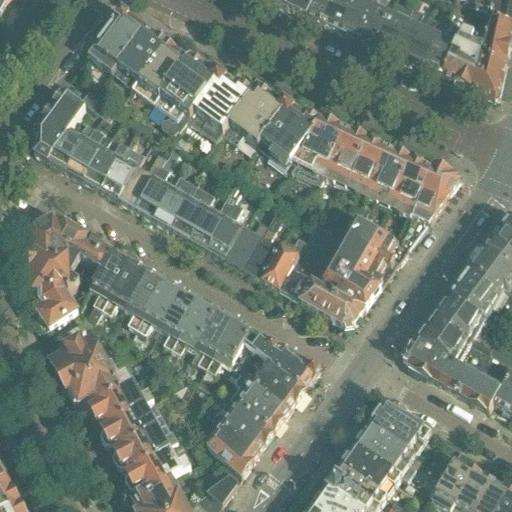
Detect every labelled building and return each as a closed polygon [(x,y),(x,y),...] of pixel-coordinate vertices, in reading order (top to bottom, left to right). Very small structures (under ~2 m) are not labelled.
[(0,0),(0,19),(0,20),(6,8),(12,0),(0,0)] [(268,0),(267,5),(287,15),(293,0),(268,0)] [(293,0),(287,15),(307,24),(317,0),(293,0)] [(317,0),(307,24),(325,32),(338,0),(317,0)] [(338,0),(325,32),(341,39),(356,6),(350,3),(350,0),(338,0)] [(341,39),(357,47),(377,0),(366,0),(362,9),(356,6),(341,39)] [(390,21),(384,18),(391,0),(377,0),(357,47),(374,55),(390,21)] [(492,28),(492,30),(511,35),(511,11),(461,0),(458,0),(457,8),(478,12),(476,17),(494,23),(492,28)] [(511,0),(461,0),(511,11),(511,0)] [(374,55),(391,62),(412,16),(402,11),(395,9),(393,13),(390,21),(374,55)] [(391,62),(409,70),(424,37),(416,33),(422,21),(423,18),(413,14),(412,16),(391,62)] [(427,78),(444,86),(458,51),(451,49),(452,45),(453,45),(456,37),(462,40),(463,38),(469,23),(454,17),(447,33),(427,78)] [(112,79),(117,73),(146,35),(126,21),(120,22),(89,63),(110,78),(106,83),(108,85),(112,79)] [(409,70),(427,78),(447,33),(435,27),(432,35),(430,39),(424,37),(409,70)] [(511,35),(492,30),(487,43),(486,47),(511,53),(511,50),(511,35)] [(131,98),(133,96),(168,51),(157,43),(159,40),(159,37),(154,33),(151,34),(148,37),(146,35),(117,73),(127,81),(122,87),(131,94),(129,97),(131,98)] [(444,86),(456,91),(473,41),(463,38),(462,40),(458,51),(444,86)] [(469,97),(476,77),(481,61),(486,47),(487,43),(474,39),(473,41),(456,91),(455,94),(467,100),(469,97)] [(486,47),(481,61),(508,68),(511,53),(486,47)] [(133,96),(154,112),(188,66),(185,64),(187,61),(187,58),(182,54),(179,55),(176,58),(168,51),(133,96)] [(481,61),(476,77),(504,85),(508,68),(481,61)] [(188,66),(154,112),(170,124),(169,126),(163,127),(161,130),(162,135),(170,140),(175,139),(177,136),(179,138),(186,129),(222,82),(208,72),(203,73),(196,67),(192,65),(191,64),(190,64),(189,65),(188,66)] [(476,77),(469,97),(494,108),(500,106),(504,85),(476,77)] [(186,129),(215,150),(223,140),(253,99),(232,85),(226,85),(222,82),(186,129)] [(255,96),(253,99),(223,140),(251,162),(262,148),(289,112),(276,102),(270,103),(260,95),(259,94),(258,94),(257,95),(256,95),(255,96)] [(82,107),(98,119),(105,108),(89,97),(82,107)] [(34,159),(49,167),(71,137),(86,116),(70,105),(62,99),(35,135),(34,159)] [(100,126),(95,134),(99,137),(103,130),(105,131),(106,132),(109,128),(107,127),(117,116),(105,108),(98,119),(103,123),(100,127),(100,126)] [(267,167),(285,176),(320,129),(300,114),(294,115),(289,112),(262,148),(274,158),(267,167)] [(131,130),(138,134),(141,130),(134,125),(131,130)] [(285,176),(284,178),(289,182),(290,179),(291,179),(321,192),(324,186),(347,136),(331,129),(327,130),(327,129),(326,128),(325,128),(324,127),(323,127),(322,128),(321,128),(320,129),(285,176)] [(152,134),(142,129),(138,136),(148,141),(152,134)] [(49,167),(65,177),(95,134),(87,130),(79,141),(71,137),(49,167)] [(65,177),(84,187),(104,155),(95,150),(103,139),(99,137),(95,134),(65,177)] [(334,189),(346,195),(368,146),(365,144),(364,141),(358,138),(355,140),(347,136),(324,186),(334,190),(334,189)] [(356,200),(367,205),(390,156),(381,152),(381,149),(375,146),(372,148),(368,146),(346,195),(356,200)] [(84,187),(101,197),(128,153),(120,149),(113,160),(104,155),(84,187)] [(119,207),(137,217),(173,154),(167,151),(161,162),(159,160),(147,180),(138,175),(119,207)] [(101,197),(119,207),(138,175),(128,169),(135,157),(128,153),(101,197)] [(137,217),(154,227),(173,195),(163,189),(180,158),(173,154),(137,217)] [(378,209),(389,214),(412,165),(408,164),(407,160),(402,158),(398,159),(390,156),(367,205),(365,209),(367,210),(369,206),(377,210),(378,209)] [(399,220),(410,225),(433,175),(425,171),(424,168),(418,165),(415,167),(412,165),(389,214),(400,219),(399,220)] [(410,225),(397,251),(409,259),(429,231),(453,199),(461,188),(461,187),(459,183),(438,173),(433,175),(410,225)] [(154,227),(172,237),(203,185),(204,182),(196,177),(184,200),(173,195),(154,227)] [(172,237),(189,247),(209,215),(212,208),(215,202),(201,195),(206,187),(203,185),(172,237)] [(189,247),(207,257),(243,195),(235,191),(230,199),(218,220),(209,215),(189,247)] [(225,267),(243,236),(244,235),(234,229),(242,212),(241,211),(250,197),(244,193),(243,195),(207,257),(225,267)] [(323,212),(317,223),(323,226),(329,216),(323,212)] [(242,277),(261,288),(280,255),(270,249),(276,238),(287,218),(278,214),(268,232),(242,277)] [(347,234),(340,245),(396,277),(409,259),(397,251),(375,239),(374,238),(352,224),(339,217),(334,226),(347,234)] [(511,221),(511,222),(491,249),(511,261),(511,221)] [(81,267),(101,278),(112,259),(53,225),(31,238),(32,256),(62,256),(81,267)] [(225,267),(242,277),(268,232),(260,228),(253,242),(243,236),(225,267)] [(308,249),(305,253),(381,297),(396,277),(340,245),(332,241),(318,233),(308,249)] [(261,288),(279,298),(293,274),(305,253),(308,249),(299,244),(291,258),(281,252),(280,255),(261,288)] [(469,278),(511,302),(511,261),(491,249),(469,278)] [(305,253),(293,274),(301,278),(321,289),(367,316),(381,297),(305,253)] [(71,283),(81,267),(62,256),(32,256),(34,297),(69,296),(76,296),(81,289),(71,283)] [(101,321),(103,318),(131,269),(112,259),(101,278),(93,292),(102,297),(86,326),(95,331),(101,321)] [(121,306),(129,311),(147,279),(131,269),(103,318),(112,323),(121,306)] [(279,298),(301,311),(313,291),(298,283),(301,278),(293,274),(279,298)] [(448,307),(486,329),(511,343),(511,302),(469,278),(448,307)] [(128,332),(137,337),(165,289),(147,279),(129,311),(138,316),(128,332)] [(151,334),(159,339),(182,298),(165,289),(137,337),(146,343),(151,334)] [(313,291),(301,311),(344,335),(344,336),(345,336),(346,340),(355,338),(354,334),(354,333),(367,316),(321,289),(321,290),(330,294),(328,299),(313,291)] [(69,304),(69,296),(34,297),(35,310),(36,315),(35,316),(40,322),(37,324),(37,329),(42,336),(47,339),(56,334),(64,346),(86,332),(79,322),(80,322),(69,304)] [(163,352),(172,357),(199,308),(182,298),(159,339),(168,344),(163,352)] [(511,374),(511,360),(479,342),(486,329),(448,307),(433,328),(511,374)] [(186,354),(194,359),(217,318),(199,308),(172,357),(181,362),(186,354)] [(204,382),(207,377),(234,328),(217,318),(194,359),(203,364),(198,372),(191,384),(201,389),(204,382)] [(101,321),(95,331),(100,334),(106,323),(101,321)] [(222,370),(231,375),(238,363),(245,352),(252,338),(234,328),(207,377),(216,382),(222,370)] [(511,374),(433,328),(418,348),(502,397),(511,378),(511,374)] [(252,338),(245,352),(268,369),(278,353),(278,352),(273,349),(272,350),(252,338)] [(140,357),(112,341),(109,346),(127,356),(118,361),(121,367),(140,357)] [(63,397),(65,398),(107,374),(90,342),(67,355),(69,359),(55,366),(53,372),(58,382),(57,386),(63,397)] [(490,418),(494,411),(502,397),(418,348),(407,363),(408,371),(409,371),(490,418)] [(268,369),(306,398),(322,378),(308,370),(308,369),(306,368),(306,369),(278,353),(268,369)] [(231,375),(241,382),(291,419),(297,412),(296,411),(306,398),(268,369),(259,382),(256,380),(257,378),(238,363),(231,375)] [(83,419),(86,418),(85,417),(132,391),(126,381),(120,385),(113,371),(107,374),(65,398),(68,400),(74,410),(79,412),(83,419)] [(494,411),(511,421),(511,378),(502,397),(494,411)] [(204,382),(201,389),(199,391),(205,394),(206,395),(206,394),(210,386),(204,382)] [(246,399),(237,411),(275,440),(284,428),(285,428),(291,419),(241,382),(235,390),(246,399)] [(103,436),(152,409),(154,408),(149,398),(141,402),(134,389),(132,391),(85,417),(86,418),(92,429),(97,431),(99,430),(103,436)] [(205,421),(219,431),(260,461),(266,454),(265,453),(275,440),(237,411),(218,397),(217,400),(216,400),(205,421)] [(204,423),(205,421),(216,400),(199,410),(193,414),(200,427),(205,425),(204,423)] [(112,451),(115,458),(158,434),(153,425),(158,422),(152,409),(103,436),(103,437),(101,438),(100,443),(105,451),(110,452),(112,451)] [(368,428),(369,433),(417,463),(433,440),(385,413),(379,421),(372,421),(368,428)] [(124,473),(128,480),(171,456),(176,454),(164,430),(158,434),(115,458),(116,459),(114,460),(113,465),(117,473),(122,473),(124,473)] [(260,461),(219,431),(216,435),(220,438),(211,457),(223,469),(242,486),(243,485),(242,484),(253,470),(254,470),(260,461)] [(353,448),(355,454),(402,483),(402,484),(409,488),(417,477),(410,472),(417,463),(369,433),(370,435),(365,441),(358,441),(353,448)] [(339,468),(340,474),(388,504),(402,484),(402,483),(355,454),(355,455),(350,462),(343,462),(339,468)] [(136,495),(141,503),(173,485),(191,475),(185,464),(178,469),(171,456),(128,480),(128,481),(126,482),(125,487),(130,495),(134,496),(136,495)] [(208,461),(205,456),(197,461),(202,469),(211,464),(208,461)] [(437,476),(447,482),(456,467),(447,461),(446,462),(445,462),(437,476)] [(431,508),(437,511),(455,511),(475,477),(469,473),(468,474),(456,467),(447,482),(431,508)] [(0,491),(8,487),(4,479),(6,476),(2,469),(0,468),(0,491)] [(324,488),(326,494),(353,511),(382,511),(388,504),(340,474),(341,475),(336,482),(329,483),(324,488)] [(207,486),(214,495),(220,490),(230,484),(223,476),(207,486)] [(455,511),(480,511),(494,488),(482,481),(475,477),(455,511)] [(197,507),(203,511),(223,511),(238,492),(230,484),(220,490),(214,495),(197,507)] [(185,511),(178,499),(180,498),(173,485),(141,503),(134,506),(136,511),(185,511)] [(0,511),(12,511),(20,508),(18,506),(20,502),(16,495),(13,495),(8,487),(0,491),(0,511)] [(480,511),(504,511),(511,499),(511,497),(506,494),(505,495),(494,488),(480,511)] [(311,511),(353,511),(326,494),(327,495),(322,502),(314,503),(310,508),(311,511)]
